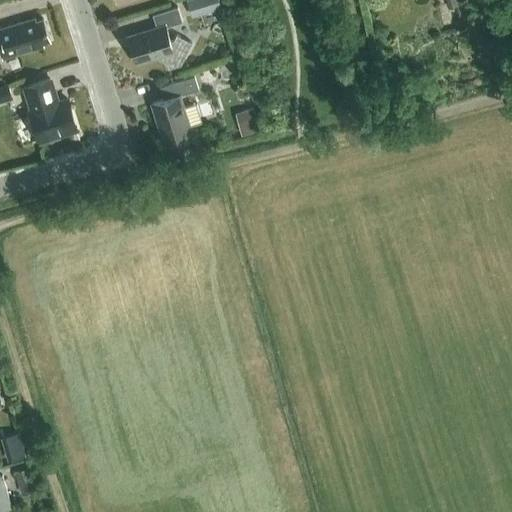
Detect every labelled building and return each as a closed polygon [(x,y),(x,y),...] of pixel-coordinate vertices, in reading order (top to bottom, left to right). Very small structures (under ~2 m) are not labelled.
[(221,7),(219,0),(186,0),(192,16),(221,7)] [(150,53),(166,62),(168,66),(180,62),(192,43),(177,33),(172,41),(169,39),(165,26),(182,21),(177,6),(153,14),(157,27),(128,36),(136,62),(147,58),(150,53)] [(0,28),(0,48),(3,57),(43,44),(42,42),(50,39),(43,18),(35,20),(34,18),(0,28)] [(178,95),(197,88),(194,75),(159,86),(163,99),(153,102),(166,144),(191,136),(178,95)] [(38,140),(77,128),(68,99),(57,102),(49,78),(25,85),(32,110),(29,111),(38,140)] [(254,107),(242,110),(247,127),(240,129),(242,134),(260,129),(254,107)] [(19,427),(6,431),(13,455),(26,452),(19,427)] [(15,470),(22,494),(35,490),(28,467),(15,470)] [(0,511),(0,510),(12,507),(2,474),(0,474),(0,511)]
